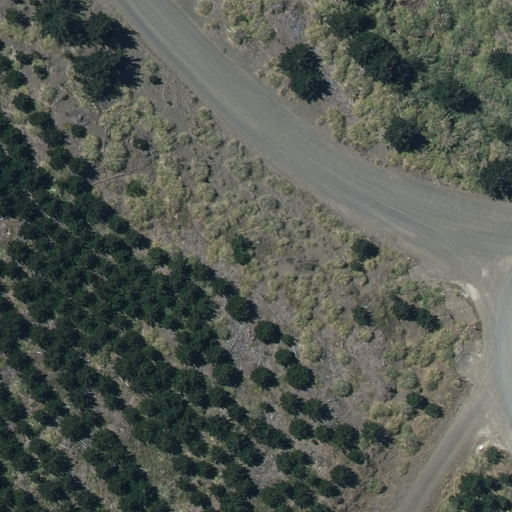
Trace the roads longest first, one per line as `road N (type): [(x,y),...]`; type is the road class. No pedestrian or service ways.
road 1 (track): [(147,0),(218,81),(408,205),(507,246)]
road 2 (track): [(507,246),(417,511)]
